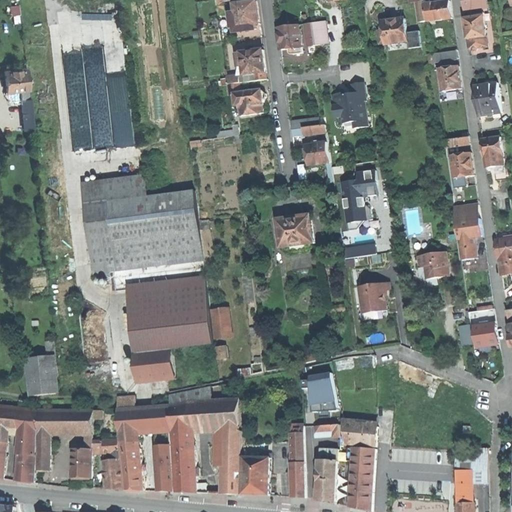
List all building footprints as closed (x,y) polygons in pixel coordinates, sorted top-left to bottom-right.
[(219,0),(221,15),(228,14),(226,0),(219,0)] [(428,4),(427,0),(419,1),(422,22),(430,21),(428,4)] [(475,0),(464,1),(465,11),(489,8),(488,0),(475,0)] [(243,3),(237,4),(238,12),(239,21),(236,21),(237,26),(254,24),(262,23),(260,11),(259,1),(243,3)] [(452,1),(434,4),(436,21),(454,18),(453,10),(452,1)] [(434,4),(428,4),(430,21),(436,21),(434,4)] [(477,18),(467,19),(469,34),(471,49),(474,48),(476,50),(478,50),(480,47),(490,46),(485,13),(476,14),(477,18)] [(391,20),(384,21),(386,30),(387,43),(388,45),(410,41),(407,18),(391,20)] [(327,21),(313,23),(316,45),(330,43),(327,21)] [(307,24),(310,52),(317,51),(316,45),(313,23),(307,24)] [(255,29),(254,24),(237,26),(237,32),(255,29)] [(301,24),(280,27),(281,38),(283,50),(294,48),(304,47),(301,24)] [(75,152),(134,146),(128,87),(117,88),(115,67),(114,51),(103,52),(103,43),(83,45),(91,121),(72,123),(75,152)] [(246,69),(246,75),(268,71),(267,60),(265,49),(259,50),(250,51),(240,53),(241,60),(243,59),(244,69),(246,69)] [(435,54),(436,62),(460,59),(459,50),(435,54)] [(461,66),(441,69),(444,91),(464,88),(463,78),(461,66)] [(23,89),(29,88),(27,68),(14,70),(5,71),(7,91),(13,90),(23,89)] [(268,71),(246,75),(247,82),(269,79),(268,71)] [(229,77),(230,84),(242,83),(241,75),(229,77)] [(242,83),(230,84),(231,92),(243,90),(242,83)] [(347,92),(334,94),(336,106),(338,117),(345,116),(346,123),(356,122),(357,128),(370,126),(367,101),(368,100),(366,83),(354,84),(356,93),(347,94),(347,92)] [(485,85),(477,86),(479,103),(480,116),(487,115),(503,113),(504,113),(501,83),(496,84),(485,85)] [(264,90),(241,93),(242,104),(244,115),(266,112),(265,101),(266,101),(265,96),(264,90)] [(22,99),(25,128),(34,127),(30,98),(22,99)] [(305,127),(313,126),(312,118),(293,121),(294,129),(305,127)] [(327,124),(313,126),(305,127),(306,135),(328,132),(327,124)] [(306,135),(305,127),(294,129),(295,136),(306,135)] [(448,147),(472,144),(471,137),(447,140),(448,147)] [(486,158),(506,155),(503,137),(484,139),(485,149),(486,158)] [(317,144),(308,145),(309,157),(310,165),(328,162),(333,161),(330,142),(325,143),(322,143),(317,144)] [(473,153),(454,156),(456,178),(467,177),(476,176),(475,164),(473,153)] [(507,165),(506,155),(486,158),(488,168),(507,165)] [(174,190),(192,189),(189,159),(171,161),(174,190)] [(509,179),(507,165),(488,168),(489,175),(499,174),(500,180),(509,179)] [(381,196),(377,170),(358,173),(359,181),(343,183),(349,224),(370,221),(367,198),(381,196)] [(145,175),(116,178),(119,201),(148,197),(145,175)] [(469,186),(467,177),(456,178),(458,188),(469,186)] [(107,272),(112,271),(110,261),(117,260),(114,239),(109,202),(119,201),(116,178),(83,183),(94,278),(107,276),(107,272)] [(197,191),(148,197),(119,201),(109,202),(114,239),(172,231),(175,254),(205,250),(197,191)] [(456,209),(459,225),(475,222),(474,221),(481,220),(479,206),(456,209)] [(297,218),(280,220),(284,247),(287,247),(288,253),(314,250),(313,243),(316,242),(312,215),(297,218)] [(210,220),(202,221),(203,230),(212,229),(210,220)] [(459,225),(464,261),(480,259),(477,237),(485,236),(484,229),(483,220),(481,220),(474,221),(475,222),(459,225)] [(110,261),(112,271),(176,263),(175,254),(172,231),(114,239),(117,260),(110,261)] [(501,259),(511,257),(511,238),(499,241),(501,259)] [(375,243),(346,248),(348,259),(377,254),(375,243)] [(419,256),(421,268),(427,267),(429,279),(440,278),(452,276),(451,267),(449,268),(448,263),(450,262),(448,252),(419,256)] [(328,258),(329,268),(342,266),(341,257),(328,258)] [(511,257),(501,259),(502,268),(503,275),(511,273),(511,257)] [(262,268),(263,278),(279,276),(278,266),(262,268)] [(295,273),(297,286),(304,285),(305,292),(309,291),(308,284),(315,284),(313,270),(295,273)] [(249,302),(256,301),(253,276),(245,277),(249,302)] [(130,288),(137,353),(174,349),(216,344),(208,279),(130,288)] [(362,287),(365,312),(376,311),(376,313),(382,312),(389,311),(386,291),(392,291),(391,283),(362,287)] [(471,313),(472,318),(496,315),(496,310),(471,313)] [(299,313),(301,325),(322,322),(320,311),(299,313)] [(216,313),(218,335),(232,333),(229,312),(216,313)] [(479,347),(500,344),(499,334),(497,324),(477,327),(479,347)] [(465,345),(475,344),(473,325),(462,326),(465,345)] [(253,336),(261,335),(260,327),(252,328),(253,336)] [(48,342),(49,357),(57,356),(55,341),(48,342)] [(218,347),(219,358),(230,357),(228,346),(218,347)] [(141,383),(177,379),(174,349),(137,353),(141,383)] [(307,357),(308,363),(325,358),(323,353),(307,357)] [(33,396),(61,393),(57,356),(49,357),(29,359),(33,396)] [(253,364),(254,374),(265,372),(264,363),(256,364),(253,364)] [(311,401),(326,400),(325,390),(325,378),(309,379),(311,401)] [(197,430),(206,430),(201,402),(215,401),(214,387),(172,395),(173,407),(175,431),(197,430)] [(121,397),(121,410),(144,409),(143,396),(121,397)] [(206,430),(228,429),(243,431),(243,399),(215,401),(201,402),(206,430)] [(41,411),(3,407),(2,429),(11,431),(24,433),(40,433),(41,411)] [(142,433),(163,432),(173,431),(175,431),(173,407),(144,409),(121,410),(123,434),(142,433)] [(52,434),(87,434),(95,435),(95,419),(96,411),(42,410),(41,433),(52,434)] [(105,412),(96,411),(95,419),(105,420),(105,412)] [(348,444),(379,447),(380,438),(381,427),(345,424),(348,444)] [(318,438),(343,436),(342,425),(318,426),(318,438)] [(295,450),(307,450),(306,426),(294,427),(295,442),(295,450)] [(11,443),(11,431),(2,429),(1,442),(9,443),(11,443)] [(228,494),(244,494),(244,431),(243,431),(228,429),(228,494)] [(198,450),(197,430),(175,431),(176,441),(177,441),(178,450),(198,450)] [(166,491),(177,492),(173,431),(163,432),(166,491)] [(39,456),(40,433),(24,433),(21,455),(39,456)] [(51,471),(52,434),(41,433),(40,470),(51,471)] [(143,451),(142,433),(123,434),(125,452),(143,451)] [(75,445),(75,449),(95,449),(95,435),(87,434),(87,445),(75,445)] [(107,453),(115,453),(119,452),(123,452),(122,439),(106,440),(107,449),(107,453)] [(97,441),(97,449),(107,449),(106,440),(97,441)] [(0,459),(8,460),(9,443),(1,442),(0,456),(0,459)] [(353,492),(376,494),(379,450),(351,448),(350,461),(356,461),(353,492)] [(84,478),(94,478),(95,449),(75,449),(74,478),(84,478)] [(342,449),(324,449),(321,501),(329,502),(339,505),(342,449)] [(490,449),(458,450),(459,471),(474,471),(491,471),(490,449)] [(200,486),(198,450),(178,450),(179,492),(189,492),(201,493),(200,486)] [(307,464),(307,450),(295,450),(295,465),(307,464)] [(147,490),(143,451),(125,452),(129,490),(138,490),(147,490)] [(38,484),(39,456),(21,455),(19,481),(29,482),(38,484)] [(258,495),(272,496),(273,458),(263,458),(246,457),(245,495),(258,495)] [(117,489),(126,490),(123,459),(119,460),(115,460),(106,461),(108,489),(117,489)] [(308,490),(307,464),(295,465),(295,476),(296,490),(308,490)] [(475,484),(474,471),(459,471),(459,480),(459,492),(460,504),(461,504),(476,503),(475,484)] [(491,484),(491,471),(474,471),(475,484),(484,484),(491,484)] [(309,498),(308,490),(296,490),(296,497),(309,498)] [(372,511),(374,511),(376,494),(353,492),(353,508),(364,510),(372,511)] [(476,511),(476,503),(461,504),(461,511),(476,511)]
